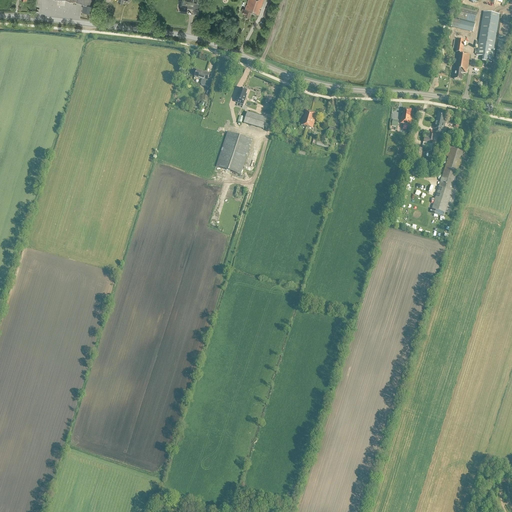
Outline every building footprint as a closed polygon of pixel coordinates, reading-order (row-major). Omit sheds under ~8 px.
[(95,5),(95,0),(66,0),(84,3),(83,11),(91,12),(92,5),(95,5)] [(200,10),(201,3),(179,0),(178,6),(180,6),(179,11),(187,13),(187,8),(200,10)] [(258,14),(263,0),(248,0),(245,10),(242,9),(241,13),(245,14),(244,16),(249,18),(251,12),(258,14)] [(269,18),(274,2),(269,0),(267,8),(266,8),(264,16),(269,18)] [(475,24),(477,14),(457,9),(455,19),(475,24)] [(491,64),(492,59),(499,15),(484,13),(477,56),(483,57),(482,62),(491,64)] [(473,33),(475,26),(453,20),(452,28),(473,33)] [(467,74),(470,55),(463,54),(465,42),(458,41),(456,53),(457,53),(454,74),(455,74),(454,80),(462,81),(463,74),(467,74)] [(206,74),(197,71),(195,78),(202,81),(201,85),(202,86),(209,89),(212,80),(208,79),(210,75),(206,73),(206,74)] [(247,92),(241,90),(240,94),(239,93),(235,103),(244,106),(247,96),(246,96),(247,92)] [(208,103),(211,93),(205,91),(202,101),(208,103)] [(410,118),(411,111),(403,110),(403,114),(402,114),(402,118),(401,118),(400,124),(411,126),(412,118),(410,118)] [(307,128),(311,113),(306,112),(304,120),(303,119),(301,126),(307,128)] [(311,113),(307,128),(312,129),(314,123),(313,122),(316,115),(316,114),(311,113)] [(247,114),(244,124),(264,130),(267,120),(247,114)] [(445,123),(446,116),(438,114),(437,121),(435,121),(434,130),(435,130),(434,135),(441,136),(442,132),(444,132),(446,123),(445,123)] [(338,137),(340,131),(330,128),(328,134),(338,137)] [(241,176),(252,141),(228,133),(216,168),(241,176)] [(432,145),(434,136),(430,135),(429,139),(424,138),(423,143),(432,145)] [(420,164),(423,150),(416,149),(414,163),(420,164)] [(445,214),(464,153),(451,149),(432,209),(445,214)]
